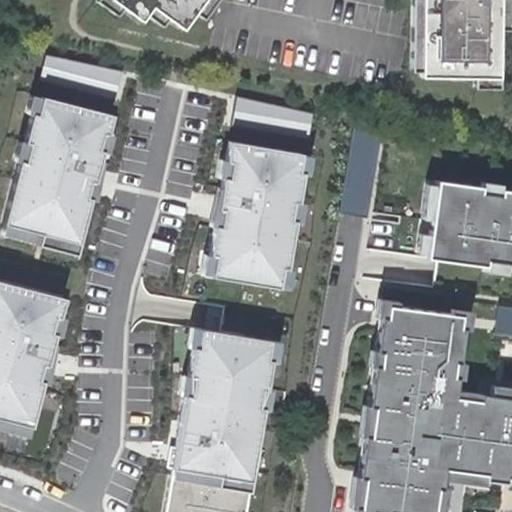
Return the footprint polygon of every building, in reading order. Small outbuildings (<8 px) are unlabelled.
[(95,0),(94,2),(115,17),(121,9),(140,23),(145,15),(160,26),(165,19),(181,31),(203,0),(95,0)] [(410,0),(409,71),(419,72),(419,78),(473,79),(472,89),(497,89),(498,30),(508,31),(508,0),(410,0)] [(121,97),(128,70),(50,49),(42,76),(121,97)] [(240,93),(234,121),(311,137),(317,109),(240,93)] [(39,98),(29,95),(23,116),(29,117),(21,144),(16,143),(12,161),(17,162),(0,225),(1,226),(0,230),(0,235),(35,245),(35,246),(73,256),(76,245),(88,200),(93,202),(101,162),(97,162),(100,153),(105,154),(110,136),(104,135),(109,115),(39,97),(39,98)] [(342,208),(368,213),(382,132),(356,127),(342,208)] [(299,155),(226,142),(224,155),(219,154),(215,179),(220,179),(218,188),(215,188),(206,227),(211,228),(202,276),(276,289),(276,288),(286,289),(289,270),(284,269),(293,221),(298,222),(301,203),(296,202),(301,175),(306,176),(309,157),(299,156),(299,155)] [(478,187),(434,181),(433,186),(424,185),(419,220),(429,221),(427,236),(417,234),(414,254),(424,255),(424,259),(484,267),(483,272),(504,275),(505,270),(511,270),(511,191),(498,190),(498,185),(479,182),(478,187)] [(62,299),(0,283),(0,431),(25,438),(28,428),(29,428),(40,383),(45,385),(53,345),(50,345),(53,336),(58,337),(62,319),(57,318),(62,299)] [(511,401),(452,394),(454,379),(459,379),(462,362),(457,362),(461,330),(466,331),(469,313),(449,310),(448,315),(395,307),(396,302),(375,299),(373,317),(378,318),(373,351),(368,350),(366,367),(371,367),(366,407),(360,406),(356,436),(362,437),(356,478),(350,477),(346,507),(352,508),(351,511),(441,511),(444,490),(439,489),(440,480),(482,485),(482,481),(502,483),(501,488),(511,489),(511,401)] [(511,334),(511,306),(499,306),(498,333),(511,334)] [(277,343),(188,328),(185,348),(190,349),(185,377),(180,376),(177,395),(182,396),(173,448),(168,447),(164,468),(170,469),(162,511),(243,511),(249,482),(254,483),(257,462),(252,462),(261,410),(266,410),(269,391),(264,390),(269,362),(274,363),(277,343)]
